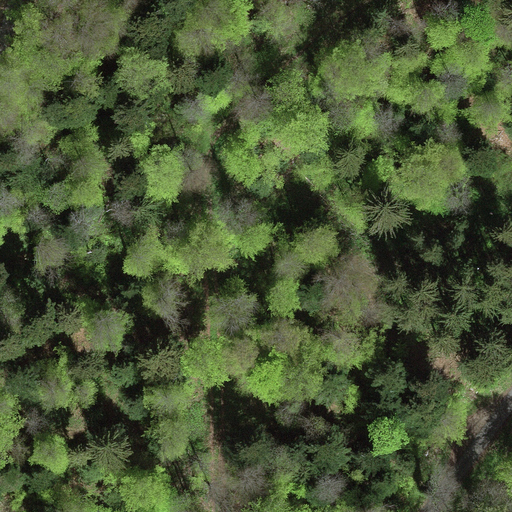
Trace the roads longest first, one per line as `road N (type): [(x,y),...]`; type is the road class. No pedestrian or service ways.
road 1 (track): [(114,511),(217,426),(264,408),(291,385),(309,358),(331,273),(372,229),(511,195)]
road 2 (track): [(216,511),(209,172)]
road 3 (track): [(209,172),(250,95),(301,44),(365,0)]
road 4 (unclassified): [(425,511),(511,391)]
